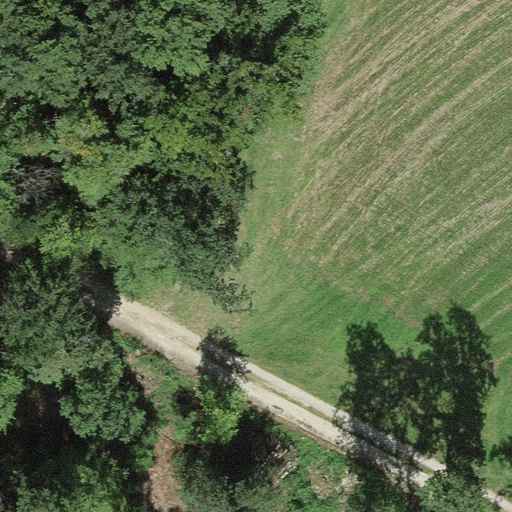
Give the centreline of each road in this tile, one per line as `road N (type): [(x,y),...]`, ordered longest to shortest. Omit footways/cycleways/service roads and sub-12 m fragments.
road 1 (track): [(0,198),(154,275),(511,490)]
road 2 (track): [(154,275),(215,0)]
